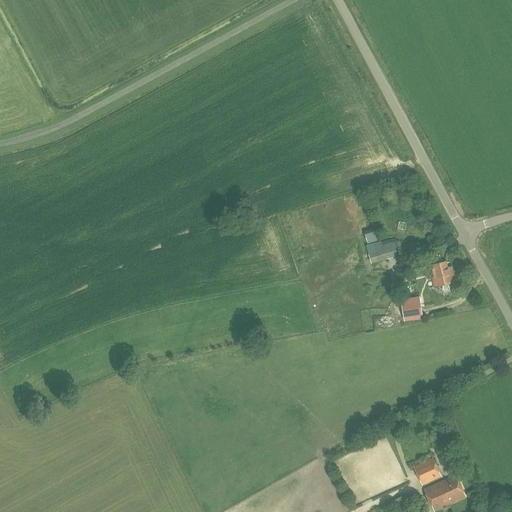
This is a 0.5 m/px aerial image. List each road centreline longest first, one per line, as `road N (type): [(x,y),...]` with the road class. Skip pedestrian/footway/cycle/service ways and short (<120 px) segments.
road 1 (unknown): [(0,144),(39,134),(302,0)]
road 2 (unclassified): [(463,232),(338,0)]
